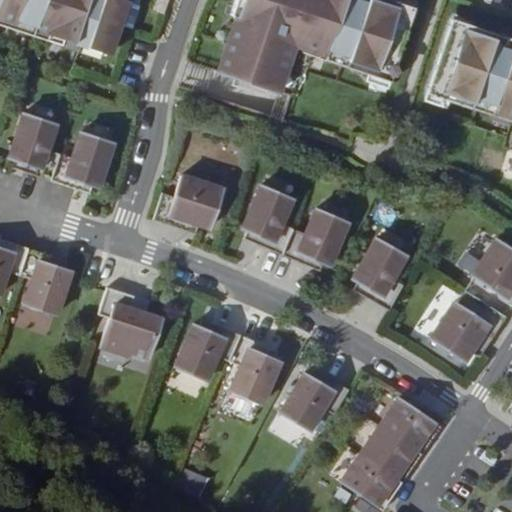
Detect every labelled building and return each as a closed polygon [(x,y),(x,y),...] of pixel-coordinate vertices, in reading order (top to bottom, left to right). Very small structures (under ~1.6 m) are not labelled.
[(0,0),(0,28),(35,40),(38,35),(98,55),(116,0),(0,0)] [(230,18),(211,73),(268,92),(285,44),(325,58),(323,64),(386,86),(412,10),(382,0),(227,0),(223,15),(230,18)] [(511,39),(449,21),(426,96),(494,117),(496,111),(511,116),(511,39)] [(49,182),(59,154),(47,150),(55,125),(23,115),(8,160),(13,161),(10,168),(49,182)] [(96,189),(111,143),(78,133),(70,158),(59,154),(49,182),(88,194),(91,187),(96,189)] [(173,197),(161,193),(152,220),(195,234),(198,224),(209,228),(222,189),(180,175),(173,197)] [(291,199),(260,186),(242,230),(246,232),(243,239),(281,255),(292,228),(281,223),(291,199)] [(292,228),(281,255),(319,271),(322,264),(326,266),(345,222),(314,209),(303,233),(292,228)] [(473,276),(464,290),(505,317),(511,306),(511,248),(495,237),(470,275),(473,276)] [(18,275),(28,248),(1,239),(0,241),(0,288),(7,271),(18,275)] [(405,256),(375,239),(352,281),(356,283),(352,289),(388,310),(402,285),(392,279),(405,256)] [(54,256),(28,248),(18,275),(31,280),(22,305),(54,316),(70,270),(52,265),(54,256)] [(134,296),(106,287),(97,315),(109,318),(99,345),(129,355),(131,350),(149,357),(162,320),(129,309),(134,296)] [(455,303),(453,302),(428,340),(462,362),(478,339),(487,345),(505,317),(464,290),(455,303)] [(210,331),(192,324),(173,367),(204,381),(216,356),(227,361),(239,335),(213,324),(210,331)] [(239,335),(227,361),(239,367),(229,391),(260,405),(279,361),(262,353),(265,346),(239,335)] [(320,382),(303,372),(278,413),(307,431),(322,408),(333,415),(348,390),(324,376),(320,382)] [(440,426),(397,397),(378,425),(420,455),(440,426)] [(420,455),(378,425),(359,454),(401,483),(420,455)] [(401,483),(359,454),(339,483),(357,493),(382,510),(401,483)]
